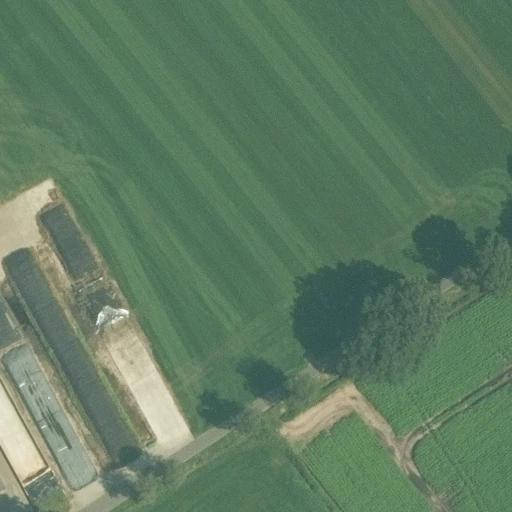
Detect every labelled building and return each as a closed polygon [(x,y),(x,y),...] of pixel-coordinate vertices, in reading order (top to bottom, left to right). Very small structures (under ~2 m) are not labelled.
[(1,289),(13,299),(23,287),(10,277),(1,289)] [(65,305),(41,312),(46,332),(71,326),(65,305)] [(69,358),(110,466),(140,454),(98,347),(69,358)] [(1,371),(0,370),(0,432),(18,472),(43,460),(1,371)] [(33,483),(44,508),(67,498),(55,473),(33,483)]
